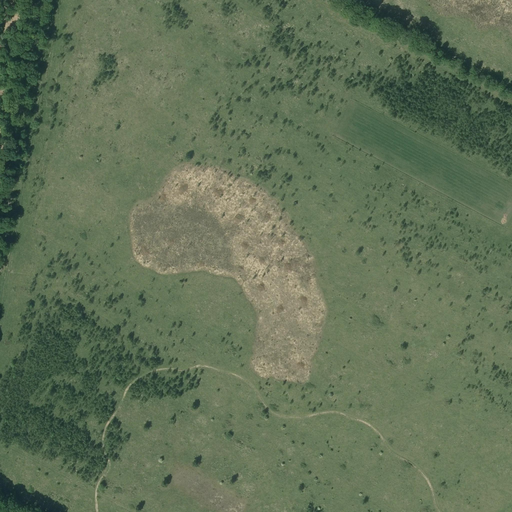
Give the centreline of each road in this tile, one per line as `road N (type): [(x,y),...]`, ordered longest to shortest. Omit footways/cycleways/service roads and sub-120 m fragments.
road 1 (unknown): [(0,309),(56,0)]
road 2 (track): [(511,105),(317,0)]
road 3 (track): [(0,186),(30,0)]
